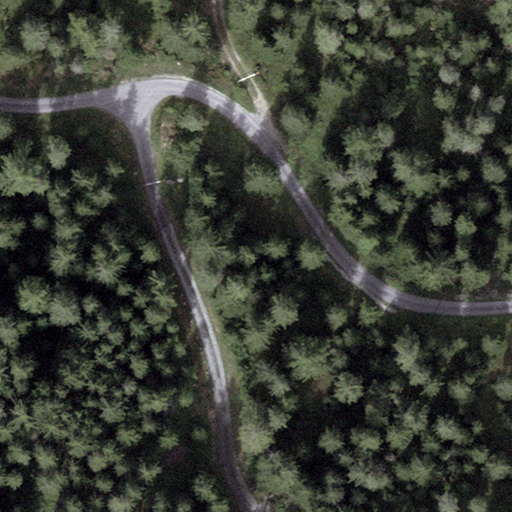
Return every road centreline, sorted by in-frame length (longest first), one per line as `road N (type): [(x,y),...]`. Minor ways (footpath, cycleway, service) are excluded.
road 1 (track): [(511,303),(442,310),(397,301),(365,282),(329,242),(278,158),(215,99),(192,89),(0,101)]
road 2 (track): [(124,95),(215,354),(231,459),(258,511)]
road 3 (track): [(218,0),(225,39),(278,158)]
